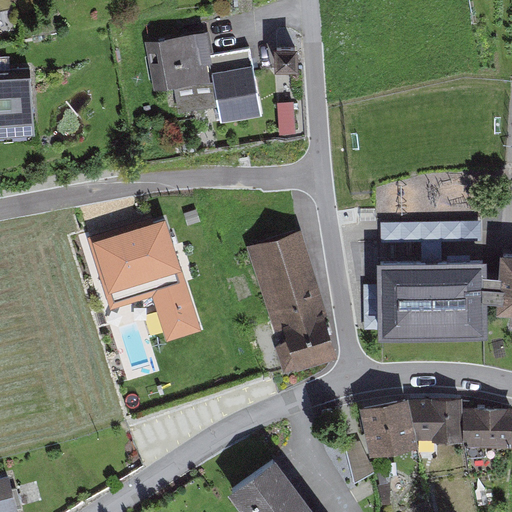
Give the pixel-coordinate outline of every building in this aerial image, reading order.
[(201,32),(146,42),(154,87),(209,77),(205,54),(201,32)] [(388,59),(334,71),(341,102),(483,69),(476,39),(416,53),(413,38),(384,45),(388,59)] [(250,46),(205,54),(209,77),(217,125),(262,117),(250,46)] [(295,49),(273,50),(273,71),(296,71),(295,49)] [(0,131),(35,129),(30,75),(0,77),(0,131)] [(281,100),(283,132),(298,131),(296,99),(281,100)] [(166,214),(92,237),(113,305),(155,292),(170,338),(202,328),(166,214)] [(328,353),(297,232),(252,243),(283,365),(328,353)] [(465,260),(367,265),(371,340),(469,334),(465,260)] [(465,398),(404,399),(404,437),(457,437),(457,451),(503,451),(502,409),(465,409),(465,398)] [(394,402),(354,405),(357,452),(397,449),(394,402)] [(301,511),(266,460),(218,492),(231,511),(301,511)] [(8,511),(3,477),(0,477),(0,511),(8,511)]
